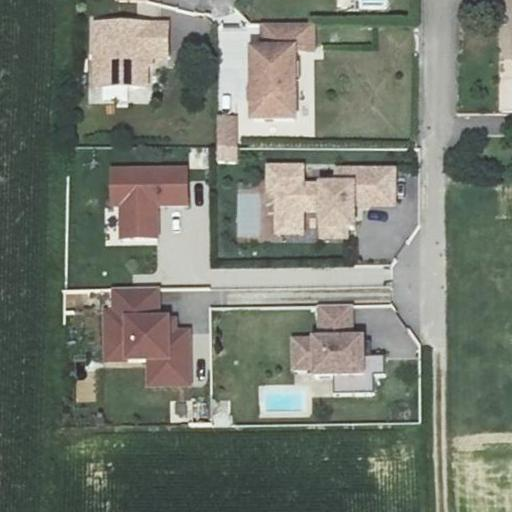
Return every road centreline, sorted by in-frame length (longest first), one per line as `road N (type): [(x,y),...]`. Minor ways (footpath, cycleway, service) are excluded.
road 1 (residential): [(440,0),(437,346)]
road 2 (track): [(442,511),(437,346)]
